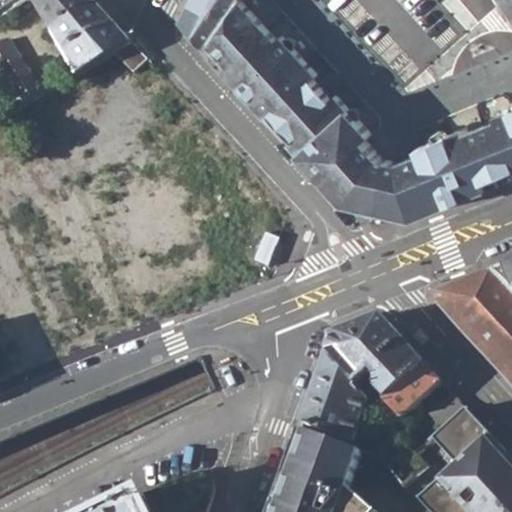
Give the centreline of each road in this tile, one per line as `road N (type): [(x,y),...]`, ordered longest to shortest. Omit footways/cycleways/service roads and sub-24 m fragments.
road 1 (residential): [(152,32),(343,250),(376,274)]
road 2 (residential): [(0,415),(278,311)]
road 3 (unknown): [(8,169),(1,230),(29,330),(65,388)]
road 4 (unknown): [(0,158),(8,169),(190,73)]
road 5 (residential): [(236,511),(281,392),(278,311)]
road 6 (residential): [(376,274),(511,415)]
road 7 (residential): [(511,221),(376,274)]
